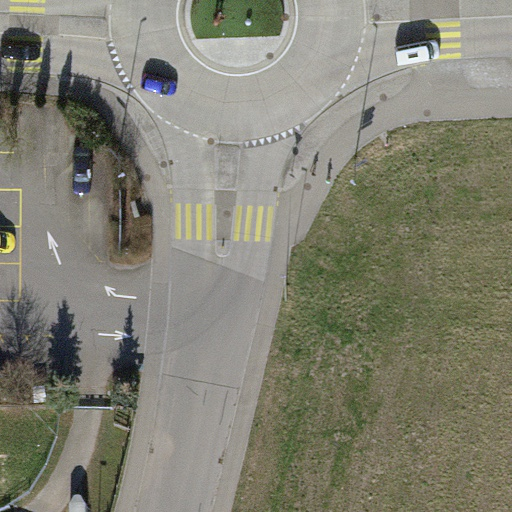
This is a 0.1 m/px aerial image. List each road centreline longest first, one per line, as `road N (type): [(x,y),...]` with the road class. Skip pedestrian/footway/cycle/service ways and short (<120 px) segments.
road 1 (residential): [(175,511),(212,327),(235,115)]
road 2 (secondary): [(511,3),(336,9)]
road 3 (secondary): [(235,115),(288,102),(310,85),(334,36),(336,9)]
road 4 (secondary): [(142,25),(0,22)]
road 5 (secondary): [(142,25),(161,77),(207,110),(235,115)]
